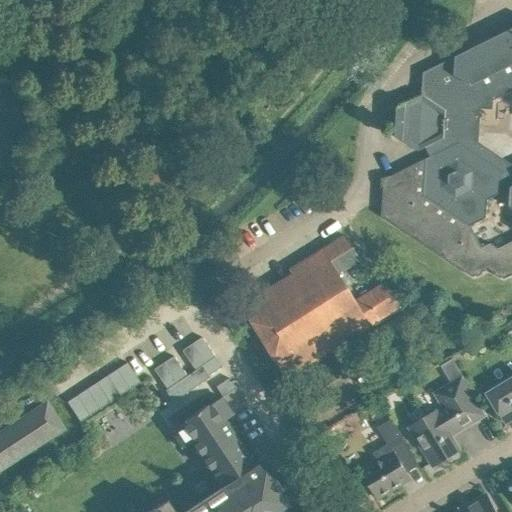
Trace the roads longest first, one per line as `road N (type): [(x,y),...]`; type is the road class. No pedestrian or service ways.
road 1 (residential): [(323,511),(191,301),(0,415)]
road 2 (residential): [(511,443),(398,511)]
